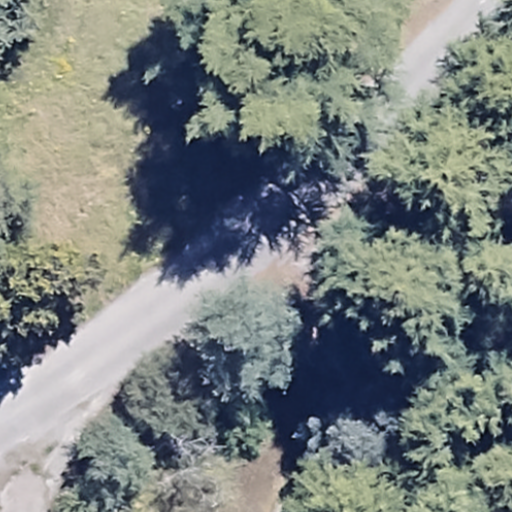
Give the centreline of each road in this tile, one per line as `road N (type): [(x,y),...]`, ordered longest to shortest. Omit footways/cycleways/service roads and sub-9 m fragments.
road 1 (unclassified): [(0,129),(511,111)]
road 2 (residential): [(9,511),(511,488)]
